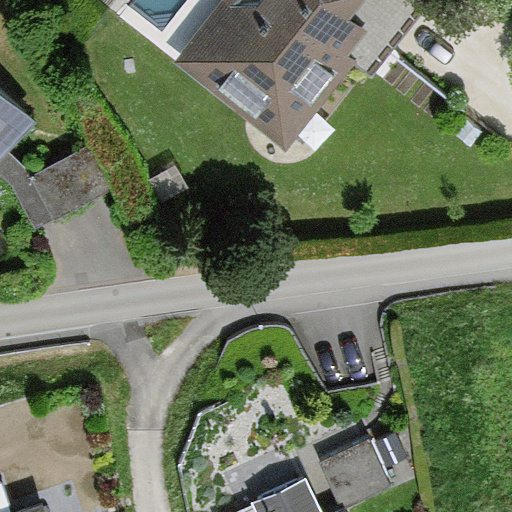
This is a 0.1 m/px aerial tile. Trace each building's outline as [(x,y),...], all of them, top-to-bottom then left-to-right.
[(392,10),(379,0),(215,0),(171,54),(282,144),(392,10)] [(0,146),(30,114),(0,87),(0,146)] [(393,479),(369,429),(322,451),(346,502),(393,479)] [(323,511),(304,471),(255,493),(264,511),(323,511)] [(45,511),(41,498),(18,506),(6,473),(0,474),(0,511),(45,511)]
